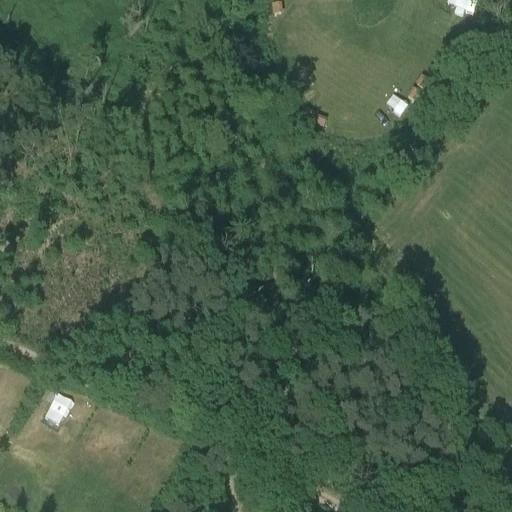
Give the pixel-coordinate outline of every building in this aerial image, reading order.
[(281,16),(280,6),(273,6),(274,16),(281,16)] [(422,91),(428,83),(422,79),(416,87),(422,91)] [(414,103),(420,95),(414,91),(408,99),(414,103)] [(314,117),(306,112),(302,118),(310,123),(314,117)] [(325,123),(316,119),(313,126),(323,129),(325,123)]
